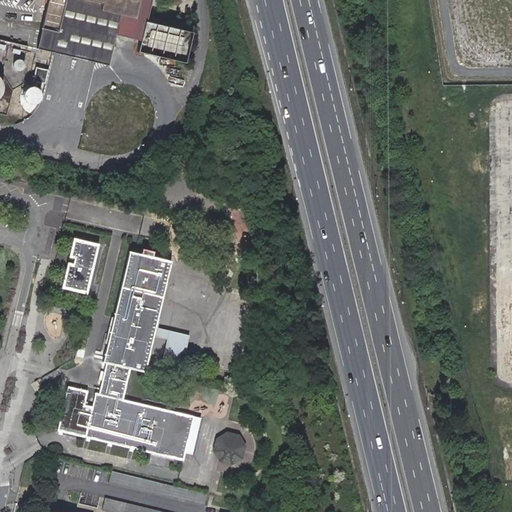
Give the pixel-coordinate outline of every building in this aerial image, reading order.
[(47,0),(35,47),(52,51),(63,54),(70,56),(69,60),(90,65),(91,61),(110,66),(124,8),(127,9),(129,0),(47,0)] [(196,27),(149,16),(140,52),(187,64),(196,27)] [(0,36),(26,43),(30,28),(0,20),(0,36)] [(48,68),(59,71),(63,54),(52,51),(48,68)] [(141,54),(138,63),(156,69),(159,59),(141,54)] [(14,61),(13,62),(13,63),(13,64),(14,65),(14,66),(15,67),(16,67),(16,68),(17,68),(18,68),(19,68),(20,68),(21,68),(22,68),(22,67),(23,67),(24,66),(24,65),(25,64),(25,63),(25,62),(25,61),(24,60),(23,59),(23,58),(22,58),(21,57),(20,57),(19,57),(18,57),(17,57),(16,58),(15,58),(15,59),(14,60),(14,61)] [(27,87),(21,97),(21,98),(24,108),(36,114),(44,111),(50,102),(48,91),(38,84),(27,87)] [(87,294),(98,246),(74,240),(62,289),(87,294)] [(124,400),(131,369),(145,372),(153,339),(155,330),(171,262),(129,252),(104,362),(108,363),(100,394),(97,393),(93,407),(84,405),(87,391),(68,387),(58,431),(184,460),(194,416),(124,400)] [(175,289),(169,321),(209,328),(206,344),(234,349),(243,302),(175,289)] [(155,330),(153,339),(168,342),(170,333),(155,330)] [(170,333),(168,342),(163,362),(184,367),(191,338),(170,333)] [(248,455),(237,429),(210,441),(221,466),(248,455)] [(207,494),(111,473),(108,485),(205,507),(207,494)] [(161,511),(105,499),(102,511),(161,511)]
